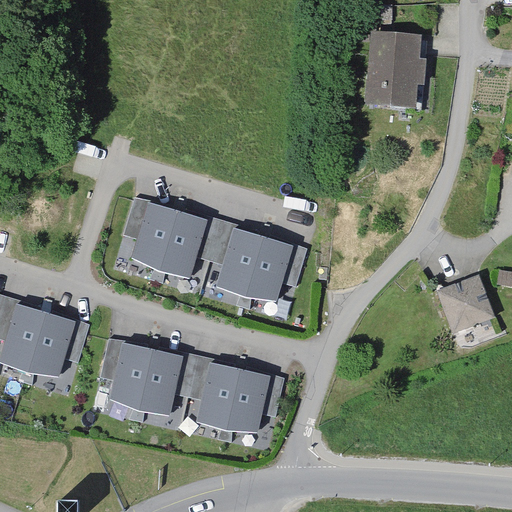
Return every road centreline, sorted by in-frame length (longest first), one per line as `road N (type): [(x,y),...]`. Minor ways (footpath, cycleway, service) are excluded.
road 1 (residential): [(467,0),(462,133),(448,197),(394,267),(352,305),(291,482)]
road 2 (residential): [(511,492),(291,482)]
